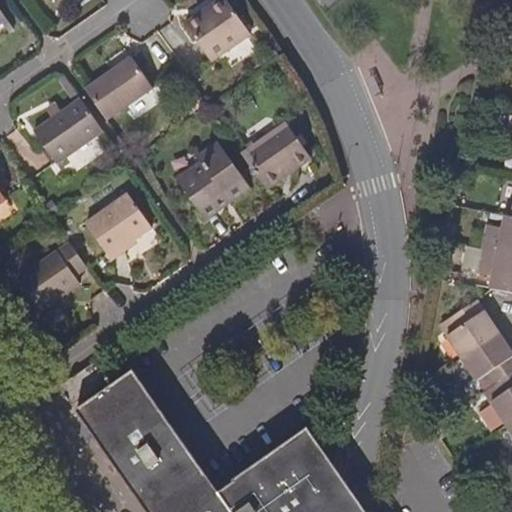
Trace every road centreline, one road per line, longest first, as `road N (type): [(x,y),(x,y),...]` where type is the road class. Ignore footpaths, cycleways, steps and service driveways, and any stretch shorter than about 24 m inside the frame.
road 1 (residential): [(268,215),(3,394)]
road 2 (residential): [(134,0),(0,92)]
road 3 (residential): [(3,394),(85,511)]
